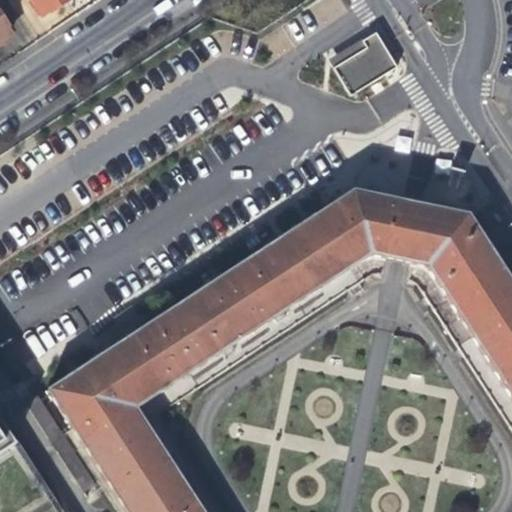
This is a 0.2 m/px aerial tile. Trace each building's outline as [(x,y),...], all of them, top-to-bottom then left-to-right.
[(45,13),(62,2),(61,0),(29,0),(40,16),(45,13)] [(379,32),(328,55),(347,94),(397,70),(379,32)] [(432,199),(461,205),(467,178),(464,170),(453,167),(446,174),(444,183),(436,182),(432,199)] [(410,206),(350,194),(46,393),(124,511),(511,511),(511,286),(466,217),(410,206)] [(22,410),(80,497),(91,489),(33,402),(22,410)] [(0,426),(0,511),(25,511),(47,499),(0,426)] [(54,511),(47,499),(25,511),(54,511)]
